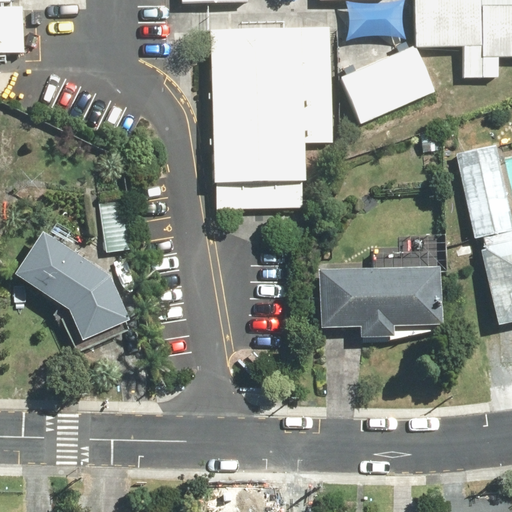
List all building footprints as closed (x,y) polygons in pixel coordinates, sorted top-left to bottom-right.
[(28,0),(0,0),(0,50),(29,50),(28,0)] [(511,0),(429,0),(429,54),(464,54),(464,86),(506,86),(506,62),(511,61),(511,0)] [(323,27),(204,32),(211,206),(302,203),(300,148),(328,147),(323,27)] [(408,44),(327,75),(349,131),(430,100),(408,44)] [(453,157),(473,243),(494,333),(511,328),(511,221),(494,147),(453,157)] [(124,200),(99,202),(104,255),(129,253),(124,200)] [(9,277),(65,315),(77,346),(126,326),(108,280),(94,271),(38,234),(9,277)] [(391,343),(391,332),(441,331),(440,269),(317,272),(318,333),(358,333),(358,344),(391,343)]
